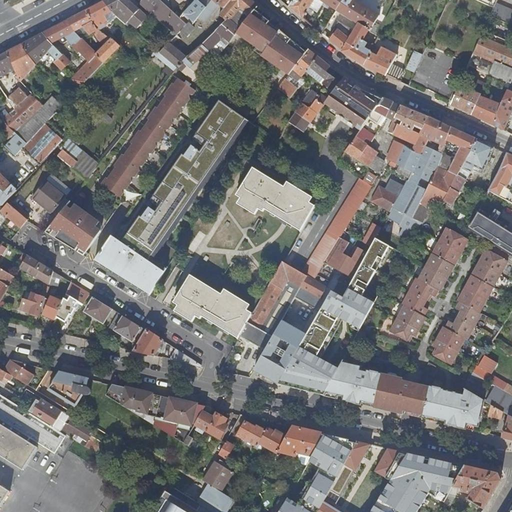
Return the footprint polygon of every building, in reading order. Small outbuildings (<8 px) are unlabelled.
[(181,33),(190,23),(182,17),(179,20),(170,13),(167,0),(142,0),(143,1),(136,7),(128,0),(106,0),(104,1),(107,7),(112,12),(118,17),(135,32),(152,15),(177,36),(181,33)] [(178,69),(195,82),(231,44),(231,42),(237,33),(243,23),(236,18),(234,16),(239,10),(241,12),(243,10),(249,16),(256,8),(257,7),(249,0),(232,0),(228,5),(224,10),(221,15),(227,20),(209,39),(193,54),(178,69)] [(184,15),(195,23),(199,17),(207,7),(198,0),(195,0),(194,1),(196,3),(184,15)] [(219,5),(224,10),(228,5),(232,0),(212,0),(207,7),(199,17),(205,22),(219,5)] [(316,0),(319,2),(320,0),(324,3),(336,11),(343,0),(293,0),(289,8),(302,19),(304,15),(305,16),(307,14),(305,13),(313,0),(316,0)] [(343,0),(336,11),(359,24),(350,38),(341,31),(338,30),(337,30),(328,41),(342,51),(348,42),(358,46),(362,40),(368,31),(370,31),(375,24),(379,16),(370,10),(369,10),(354,1),(354,0),(343,0)] [(448,0),(427,46),(469,64),(474,54),(481,38),(490,16),(496,3),(497,0),(448,0)] [(109,25),(118,17),(112,12),(107,7),(104,1),(102,2),(87,11),(98,27),(108,23),(109,25)] [(511,10),(496,3),(490,16),(511,25),(511,10)] [(237,33),(253,45),(270,25),(267,24),(270,20),(256,8),(249,16),(243,23),(237,33)] [(98,27),(87,11),(76,17),(69,21),(74,32),(80,39),(74,48),(79,55),(80,52),(90,63),(96,57),(103,64),(104,65),(120,47),(112,39),(111,40),(105,35),(100,30),(98,27)] [(359,24),(336,11),(334,15),(346,22),(341,31),(350,38),(359,24)] [(203,34),(209,39),(227,20),(221,15),(220,15),(203,34)] [(73,48),(74,48),(80,39),(74,32),(69,21),(42,35),(51,44),(59,40),(61,44),(63,44),(65,44),(66,44),(69,43),(70,44),(73,48)] [(195,28),(193,25),(190,23),(181,33),(187,37),(195,28)] [(320,24),(316,30),(321,34),(325,28),(320,24)] [(375,24),(370,31),(374,34),(379,36),(380,34),(383,29),(375,24)] [(256,52),(269,63),(273,58),(283,49),(290,41),(270,25),(253,45),(258,49),(256,52)] [(119,31),(112,39),(120,47),(128,40),(119,31)] [(370,41),(375,44),(379,36),(374,34),(370,41)] [(48,52),(56,60),(61,55),(55,49),(53,51),(51,49),(53,46),(51,44),(42,35),(22,45),(28,54),(36,65),(48,52)] [(489,59),(482,75),(488,78),(489,75),(490,75),(496,63),(511,69),(511,49),(481,38),(474,54),(489,59)] [(178,41),(176,39),(162,55),(178,69),(193,54),(191,52),(185,58),(180,54),(172,48),(174,45),(178,41)] [(367,42),(362,40),(358,46),(348,42),(342,51),(343,53),(363,65),(369,55),(370,53),(371,51),(367,49),(368,46),(366,45),(367,42)] [(273,58),(269,63),(289,78),(291,76),(295,71),(306,56),(309,51),(297,41),(295,44),(290,41),(283,49),(273,58)] [(21,82),(36,65),(28,54),(22,45),(19,47),(6,53),(11,64),(12,64),(14,67),(15,70),(21,82)] [(182,51),(174,45),(172,48),(180,54),(182,51)] [(144,57),(148,60),(149,59),(157,50),(153,47),(144,57)] [(377,57),(370,53),(369,55),(363,65),(395,80),(399,72),(390,68),(393,64),(398,67),(402,58),(397,56),(397,57),(382,48),(377,57)] [(149,59),(153,62),(171,78),(178,69),(162,55),(157,50),(149,59)] [(295,71),(302,78),(318,57),(313,54),(309,51),(306,56),(295,71)] [(4,75),(15,70),(14,67),(12,64),(11,64),(6,53),(0,56),(0,85),(5,93),(11,89),(4,75)] [(407,70),(414,73),(422,57),(415,53),(407,70)] [(70,63),(61,55),(56,60),(55,62),(63,70),(70,63)] [(72,80),(80,88),(103,64),(96,57),(90,63),(84,68),(72,80)] [(324,85),(333,92),(334,89),(339,83),(326,73),(330,67),(318,57),(302,78),(307,82),(311,76),(316,80),(319,76),(322,78),(322,79),(326,82),(324,85)] [(63,150),(78,163),(92,175),(98,168),(76,149),(153,62),(149,59),(148,60),(144,64),(69,150),(63,145),(61,148),(63,150)] [(490,75),(510,84),(511,80),(511,79),(511,69),(496,63),(490,75)] [(294,79),(291,76),(289,78),(287,80),(290,83),(296,87),(299,82),(294,78),(294,79)] [(299,90),(307,82),(302,78),(299,82),(296,87),(299,90)] [(323,104),(335,112),(352,82),(344,78),(340,83),(339,83),(334,89),(327,99),(323,104)] [(103,185),(122,198),(125,194),(124,191),(127,190),(133,182),(132,179),(136,179),(141,171),(141,167),(144,167),(150,158),(149,156),(152,155),(158,147),(157,143),(161,143),(167,135),(166,132),(169,132),(175,123),(174,120),(177,120),(183,112),(182,109),(185,108),(191,100),(191,97),(194,96),(197,92),(201,95),(203,92),(187,81),(186,84),(180,79),(175,85),(174,84),(165,96),(167,98),(159,109),(157,108),(149,120),(150,121),(142,132),(141,131),(132,144),(134,145),(125,156),(124,156),(115,167),(117,169),(109,180),(107,179),(103,185)] [(505,127),(511,111),(511,79),(511,80),(510,84),(502,103),(492,126),(507,133),(507,132),(506,131),(507,128),(505,127)] [(292,99),(299,90),(296,87),(290,83),(287,80),(280,89),(289,97),(287,100),(290,102),(292,99)] [(362,106),(374,94),(352,82),(335,112),(350,123),(362,106)] [(11,98),(10,100),(13,105),(16,109),(10,115),(20,128),(24,124),(25,125),(26,124),(25,123),(31,117),(32,118),(33,117),(32,116),(37,111),(38,112),(39,111),(38,110),(43,104),(24,86),(11,98)] [(481,94),(460,86),(451,107),(470,116),(481,94)] [(306,101),(304,105),(311,110),(317,102),(322,105),(323,104),(327,99),(323,96),(321,98),(311,91),(310,92),(307,90),(302,97),(306,101)] [(338,147),(345,151),(357,136),(359,133),(368,120),(372,115),(384,99),(379,97),(374,94),(362,106),(350,123),(346,128),(348,130),(340,142),(338,147)] [(481,95),(481,94),(470,116),(492,126),(502,103),(499,102),(498,104),(480,97),(481,95)] [(53,97),(44,106),(45,106),(22,130),(20,128),(15,133),(16,135),(16,136),(27,144),(57,112),(62,107),(53,97)] [(382,115),(385,116),(394,103),(384,99),(372,115),(368,120),(359,133),(367,139),(370,141),(382,122),(380,120),(382,115)] [(149,261),(246,120),(220,101),(199,132),(191,126),(186,132),(204,144),(200,150),(198,148),(192,158),(189,157),(162,199),(152,192),(148,198),(154,203),(145,217),(142,215),(124,242),(121,240),(114,251),(120,255),(117,260),(111,256),(106,264),(109,269),(150,296),(168,268),(161,263),(158,268),(149,261)] [(322,106),(322,105),(317,102),(311,110),(304,105),(297,114),(291,124),(303,132),(310,123),(322,106)] [(385,116),(394,121),(396,117),(401,106),(399,105),(394,103),(385,116)] [(1,113),(5,119),(10,115),(16,109),(13,105),(1,113)] [(403,121),(401,125),(412,130),(415,126),(422,130),(428,117),(427,117),(401,106),(396,117),(399,119),(403,121)] [(74,129),(57,112),(27,144),(22,149),(34,160),(40,166),(59,146),(74,129)] [(5,119),(4,120),(6,124),(15,133),(20,128),(10,115),(5,119)] [(435,137),(447,142),(452,128),(439,123),(428,117),(422,130),(420,134),(429,139),(433,141),(435,137)] [(0,129),(9,139),(15,133),(6,124),(4,120),(0,123),(0,129)] [(420,134),(412,130),(401,125),(398,123),(394,121),(388,131),(418,145),(424,148),(429,139),(420,134)] [(446,172),(437,167),(426,189),(413,216),(421,223),(432,213),(444,203),(443,201),(477,140),(452,128),(447,142),(453,145),(452,147),(459,151),(454,160),(448,172),(446,172)] [(345,151),(357,159),(366,143),(365,142),(367,139),(359,133),(357,136),(345,151)] [(6,147),(15,157),(22,149),(27,144),(16,136),(6,147)] [(407,181),(426,189),(437,167),(442,154),(447,142),(435,137),(433,141),(429,139),(424,148),(422,154),(422,155),(413,172),(412,172),(409,177),(407,181)] [(483,172),(494,148),(489,145),(478,140),(477,140),(443,201),(444,203),(451,206),(471,170),(477,173),(478,170),(483,172)] [(397,164),(407,147),(398,142),(388,159),(397,164)] [(442,154),(454,160),(459,151),(452,147),(453,145),(447,142),(442,154)] [(357,159),(368,166),(373,156),(376,150),(368,145),(366,143),(357,159)] [(415,151),(422,154),(424,148),(418,145),(415,151)] [(422,155),(422,154),(415,151),(407,147),(397,164),(398,164),(412,172),(413,172),(422,155)] [(78,163),(63,150),(58,157),(72,169),(78,163)] [(448,172),(454,160),(442,154),(437,167),(446,172),(448,172)] [(511,176),(511,156),(507,154),(488,191),(511,204),(511,189),(509,188),(507,187),(511,178),(511,176)] [(384,162),(373,156),(368,166),(377,172),(384,162)] [(92,175),(78,163),(72,169),(87,182),(92,175)] [(407,176),(409,177),(412,172),(398,164),(395,170),(407,176)] [(236,197),(240,199),(257,172),(253,169),(236,197)] [(265,210),(301,232),(304,226),(314,207),(311,205),(311,204),(313,205),(315,202),(313,200),(287,184),(284,189),(257,172),(240,199),(241,200),(237,206),(255,216),(259,210),(263,213),(265,210)] [(17,191),(0,175),(0,204),(3,206),(17,191)] [(373,175),(368,184),(372,186),(377,178),(373,175)] [(368,184),(360,179),(349,196),(361,203),(372,186),(368,184)] [(66,198),(45,181),(33,197),(53,213),(54,212),(65,198),(66,198)] [(413,231),(414,229),(416,226),(417,226),(421,223),(413,216),(426,189),(407,181),(406,183),(400,194),(398,197),(392,207),(390,211),(387,217),(413,231)] [(398,197),(386,190),(379,186),(371,200),(378,204),(390,211),(392,207),(398,197)] [(386,190),(398,197),(400,194),(387,187),(386,190)] [(148,198),(152,192),(147,189),(143,195),(148,198)] [(307,277),(314,280),(324,264),(340,238),(344,231),(361,203),(349,196),(302,274),(307,277)] [(68,206),(70,203),(65,198),(54,212),(59,216),(68,206)] [(28,220),(9,203),(3,210),(8,214),(6,216),(13,221),(16,224),(21,228),(28,220)] [(59,216),(51,226),(60,233),(87,252),(100,235),(95,231),(101,222),(76,205),(72,209),(68,206),(59,216)] [(490,217),(479,209),(477,213),(511,234),(511,229),(496,220),(498,216),(492,213),(490,217)] [(511,234),(477,213),(469,229),(475,233),(480,236),(485,239),(490,242),(511,255),(511,234)] [(376,226),(371,237),(375,240),(381,229),(376,226)] [(468,239),(448,228),(419,280),(417,279),(403,305),(405,306),(391,332),(407,341),(411,335),(413,336),(416,337),(423,324),(421,323),(425,317),(429,310),(426,308),(424,307),(431,295),(433,296),(435,297),(439,290),(443,284),(445,285),(452,272),(450,271),(457,259),(459,260),(466,247),(464,245),(468,239)] [(98,258),(106,264),(111,256),(117,260),(120,255),(114,251),(121,240),(114,236),(98,258)] [(367,236),(364,243),(371,247),(373,243),(375,240),(371,237),(367,236)] [(388,236),(384,245),(399,253),(404,244),(388,236)] [(324,264),(353,280),(367,254),(357,248),(351,259),(343,255),(349,244),(340,238),(324,264)] [(384,245),(375,240),(373,243),(399,257),(401,254),(399,253),(384,245)] [(343,298),(369,312),(391,271),(399,257),(373,243),(371,247),(367,254),(353,280),(343,298)] [(436,357),(451,365),(466,340),(468,341),(482,315),(480,314),(509,262),(489,251),(486,257),(484,256),(476,270),(478,271),(472,283),(470,282),(462,295),(464,297),(461,303),(457,310),(459,311),(462,312),(455,324),(453,323),(450,322),(446,329),(443,335),(441,334),(433,347),(437,349),(440,351),(436,357)] [(35,276),(50,285),(54,272),(28,256),(21,268),(28,272),(28,276),(32,278),(35,276)] [(450,271),(452,272),(459,260),(457,259),(450,271)] [(240,336),(266,350),(276,333),(281,323),(282,322),(295,299),(301,287),(305,281),(307,277),(302,274),(283,261),(252,314),(245,327),(240,336)] [(0,268),(0,304),(16,278),(0,268)] [(476,270),(470,282),(472,283),(478,271),(476,270)] [(57,288),(61,277),(54,272),(50,285),(57,288)] [(173,303),(174,303),(178,297),(191,276),(190,275),(173,303)] [(202,316),(239,338),(240,336),(245,327),(252,314),(247,311),(247,310),(249,311),(251,307),(249,306),(249,305),(224,290),(221,295),(191,276),(178,297),(174,303),(178,306),(175,311),(192,322),(195,317),(200,319),(202,316)] [(314,310),(326,289),(318,283),(314,280),(307,277),(305,281),(301,287),(295,299),(314,310)] [(90,294),(77,286),(71,283),(63,302),(57,317),(66,323),(78,303),(83,306),(88,298),(90,294)] [(39,316),(40,316),(42,309),(46,299),(49,287),(46,285),(42,297),(32,294),(30,301),(24,299),(21,310),(32,313),(32,315),(39,317),(39,316)] [(281,381),(323,396),(325,393),(342,363),(369,312),(343,298),(331,291),(306,336),(281,381)] [(26,292),(24,299),(30,301),(32,294),(26,292)] [(104,324),(113,309),(91,294),(90,294),(88,298),(92,301),(85,312),(104,324)] [(426,308),(433,296),(431,295),(424,307),(426,308)] [(50,300),(46,299),(42,309),(46,310),(44,315),(55,320),(57,317),(63,302),(60,301),(51,297),(50,300)] [(459,311),(453,323),(455,324),(462,312),(459,311)] [(143,332),(145,329),(122,314),(119,313),(110,328),(133,342),(135,343),(142,332),(143,332)] [(255,370),(278,385),(281,381),(306,336),(282,322),(281,323),(276,333),(266,350),(255,370)] [(146,330),(133,351),(146,354),(155,356),(164,341),(146,330)] [(511,347),(496,337),(493,342),(511,354),(511,347)] [(164,341),(155,356),(158,357),(166,343),(164,341)] [(375,348),(373,353),(379,357),(382,352),(375,348)] [(176,349),(170,360),(187,364),(203,368),(204,367),(176,349)] [(487,357),(481,368),(493,375),(500,365),(487,357)] [(9,369),(7,373),(14,377),(28,386),(35,375),(26,370),(28,364),(11,361),(9,369)] [(342,363),(325,393),(343,397),(343,401),(359,405),(360,401),(447,421),(446,425),(465,429),(466,423),(478,426),(483,401),(466,389),(463,395),(449,392),(448,395),(442,393),(443,391),(443,390),(429,386),(429,387),(402,381),(401,383),(395,382),(396,378),(367,371),(366,373),(359,371),(358,374),(351,372),(352,368),(347,367),(342,363)] [(477,366),(473,373),(504,391),(508,384),(493,375),(481,368),(477,366)] [(0,380),(6,384),(9,379),(12,381),(14,377),(7,373),(0,368),(0,380)] [(60,372),(54,382),(58,384),(65,373),(60,372)] [(89,387),(88,387),(87,387),(89,378),(65,373),(58,384),(54,382),(45,397),(72,413),(83,394),(85,395),(87,396),(88,396),(90,396),(91,395),(92,394),(92,392),(92,391),(92,389),(90,388),(89,387)] [(473,373),(465,389),(466,389),(483,401),(491,406),(501,412),(510,416),(511,417),(511,396),(504,391),(473,373)] [(202,412),(206,406),(113,384),(105,395),(189,446),(193,439),(189,436),(195,425),(202,412)] [(55,453),(61,443),(67,435),(61,432),(53,427),(0,393),(0,500),(3,502),(8,493),(0,488),(0,455),(23,470),(37,447),(28,441),(30,438),(55,453)] [(47,407),(39,402),(33,413),(54,426),(62,413),(49,405),(47,407)] [(500,419),(501,412),(491,406),(488,417),(500,419)] [(54,426),(53,427),(61,432),(69,418),(71,416),(63,411),(62,413),(54,426)] [(213,418),(202,412),(195,425),(198,426),(196,428),(204,433),(205,430),(219,439),(227,426),(223,423),(225,419),(216,414),(213,418)] [(96,453),(98,450),(99,449),(102,451),(103,449),(100,447),(102,443),(95,438),(97,434),(94,432),(93,433),(87,429),(81,425),(69,418),(61,432),(67,435),(73,439),(76,435),(79,436),(76,441),(96,453)] [(254,446),(256,448),(259,442),(266,430),(258,426),(257,427),(246,421),(238,434),(246,439),(255,444),(254,446)] [(298,459),(309,462),(326,434),(293,426),(287,436),(279,451),(298,456),(298,459)] [(259,442),(264,444),(278,452),(279,451),(287,436),(276,430),(274,432),(267,428),(266,430),(259,442)] [(371,445),(326,434),(309,462),(320,469),(300,504),(288,497),(277,511),(340,511),(323,501),(328,492),(339,497),(371,445)] [(255,444),(246,439),(243,442),(253,448),(254,446),(255,444)] [(234,446),(226,441),(218,454),(228,460),(229,458),(228,456),(234,446)] [(264,444),(259,442),(256,448),(254,451),(258,454),(264,444)] [(108,459),(128,471),(130,469),(135,460),(116,447),(108,459)] [(388,449),(382,458),(380,462),(374,472),(382,477),(381,479),(384,481),(385,478),(400,452),(388,449)] [(418,511),(430,493),(446,503),(464,468),(400,455),(400,452),(385,478),(391,481),(372,511),(418,511)] [(215,462),(203,481),(208,484),(222,492),(234,473),(231,471),(232,469),(229,467),(228,470),(222,466),(215,462)] [(484,510),(500,482),(498,475),(465,467),(464,468),(446,503),(444,505),(450,508),(456,497),(458,488),(463,489),(464,490),(463,493),(472,495),(470,499),(466,497),(465,500),(469,501),(484,510)] [(266,491),(269,486),(261,480),(258,479),(255,484),(266,491)] [(222,492),(208,484),(206,488),(197,501),(214,511),(228,511),(235,501),(222,492)] [(155,511),(199,511),(166,492),(155,511)]
